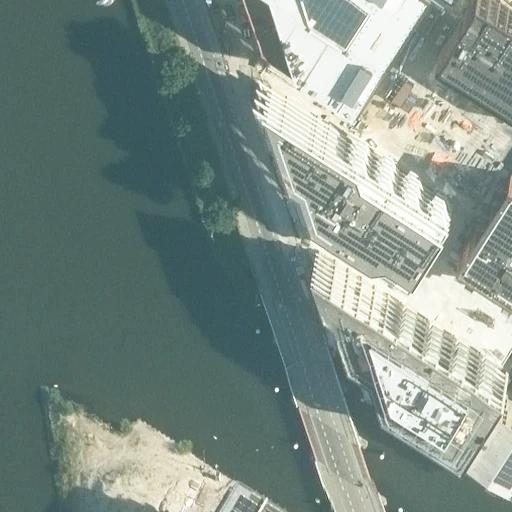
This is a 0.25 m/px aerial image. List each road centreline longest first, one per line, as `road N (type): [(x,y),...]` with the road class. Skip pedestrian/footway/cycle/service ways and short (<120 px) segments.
road 1 (unclassified): [(361,511),(188,0)]
road 2 (unknown): [(511,250),(306,116),(294,58),(329,0)]
